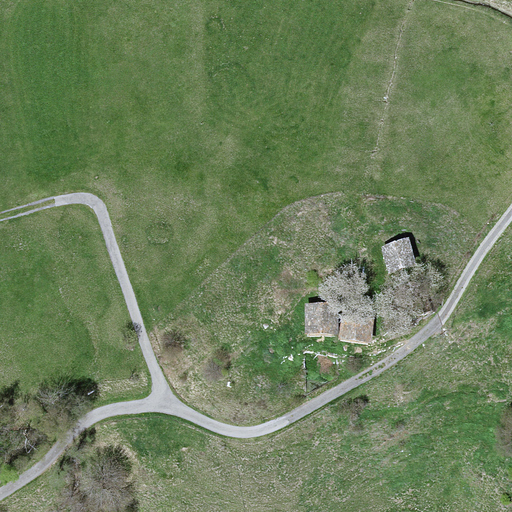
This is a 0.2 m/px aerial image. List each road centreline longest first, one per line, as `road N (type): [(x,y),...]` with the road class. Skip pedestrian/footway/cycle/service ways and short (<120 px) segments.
road 1 (track): [(511,218),(435,331),(389,369),(283,429),(248,438),(216,433),(160,403)]
road 2 (track): [(160,403),(98,212),(86,202),(59,202),(0,218)]
road 3 (track): [(0,501),(73,427),(160,403)]
